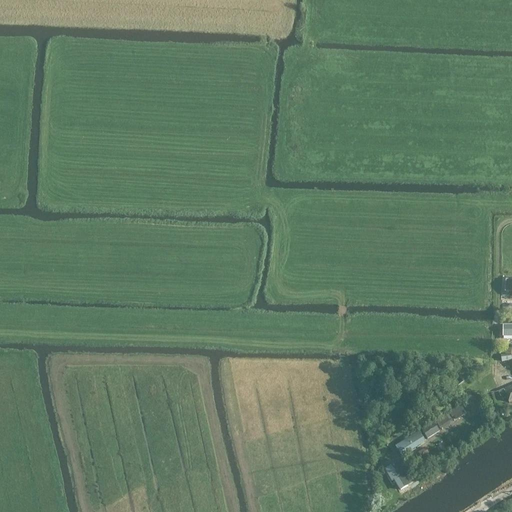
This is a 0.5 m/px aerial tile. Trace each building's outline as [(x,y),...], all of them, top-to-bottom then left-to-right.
[(511,327),(503,327),(503,338),(511,338),(511,327)] [(511,361),(510,354),(501,356),(502,362),(511,361)] [(462,370),(450,378),(456,389),(469,381),(462,370)] [(461,406),(449,414),(452,419),(454,418),(456,422),(465,416),(463,412),(464,412),(461,406)] [(447,416),(435,423),(439,430),(452,422),(447,416)] [(433,424),(421,432),(426,440),(438,433),(433,424)] [(424,443),(418,433),(395,447),(401,457),(424,443)] [(428,448),(416,454),(419,460),(431,454),(428,448)] [(399,463),(384,471),(392,483),(394,482),(400,493),(410,487),(404,477),(406,475),(399,463)]
